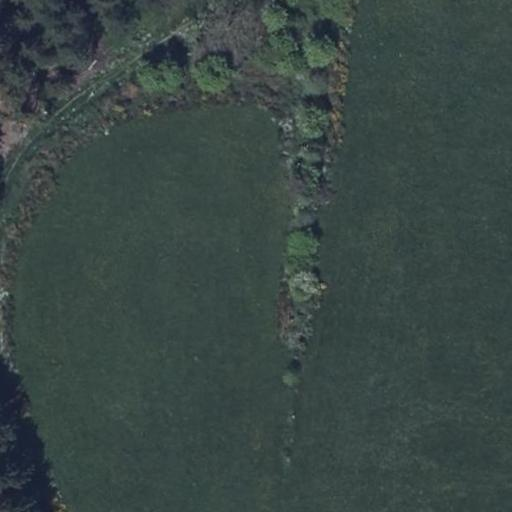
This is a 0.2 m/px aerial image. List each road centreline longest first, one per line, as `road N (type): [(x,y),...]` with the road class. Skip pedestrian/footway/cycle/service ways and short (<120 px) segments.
road 1 (track): [(0,217),(30,139),(172,0)]
road 2 (track): [(52,511),(1,352),(0,320)]
